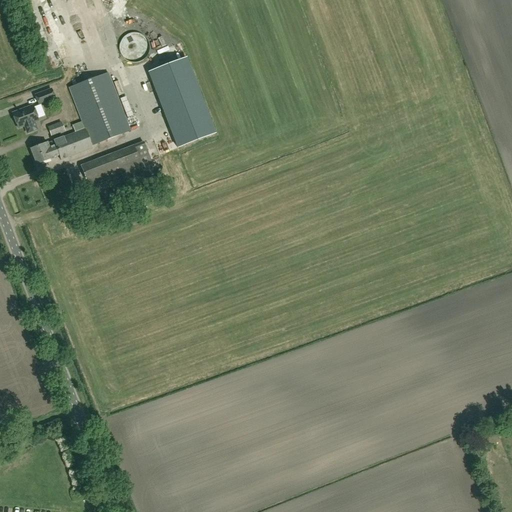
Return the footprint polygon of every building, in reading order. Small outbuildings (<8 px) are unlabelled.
[(36,0),(31,0),(35,9),(39,8),(36,0)] [(120,44),(119,48),(120,53),(122,57),(125,60),(130,63),(134,63),(139,63),(143,60),(146,57),(149,53),(149,48),(149,44),(146,39),(143,36),(139,34),(134,33),(130,34),(125,36),(122,39),(120,44)] [(177,148),(215,134),(186,59),(149,73),(177,148)] [(72,126),(75,133),(47,144),(47,143),(30,149),(36,165),(53,159),(53,158),(59,156),(61,161),(93,149),(92,147),(130,132),(108,74),(69,89),(82,123),(72,126)] [(35,96),(39,104),(54,98),(51,90),(35,96)] [(32,107),(13,114),(13,116),(13,118),(14,122),(16,123),(18,128),(25,126),(27,133),(37,130),(34,122),(38,121),(32,107)] [(51,136),(64,131),(61,123),(48,128),(51,136)] [(124,187),(156,175),(144,144),(81,168),(89,188),(120,176),(124,187)] [(89,212),(96,209),(92,197),(84,200),(89,212)]
